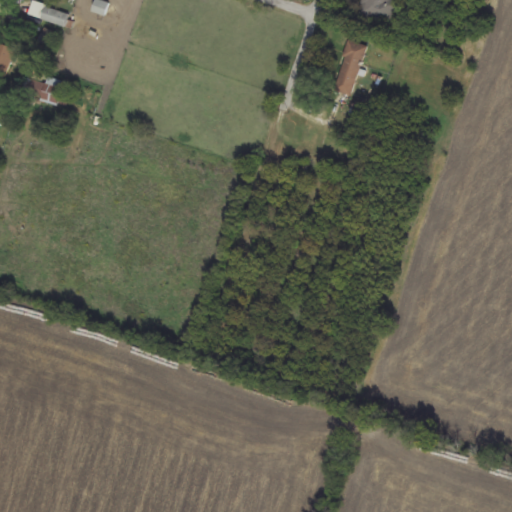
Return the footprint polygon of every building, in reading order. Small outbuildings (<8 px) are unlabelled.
[(108,16),(111,3),(99,0),(97,0),(94,12),(108,16)] [(398,1),(394,0),(365,0),(361,16),(390,25),(398,1)] [(30,13),(66,29),(71,16),(36,1),(30,13)] [(335,91),(353,96),(367,46),(349,41),(335,91)] [(0,74),(10,77),(18,50),(0,43),(0,74)] [(63,105),(67,88),(52,84),(51,85),(35,81),(30,97),(63,105)]
